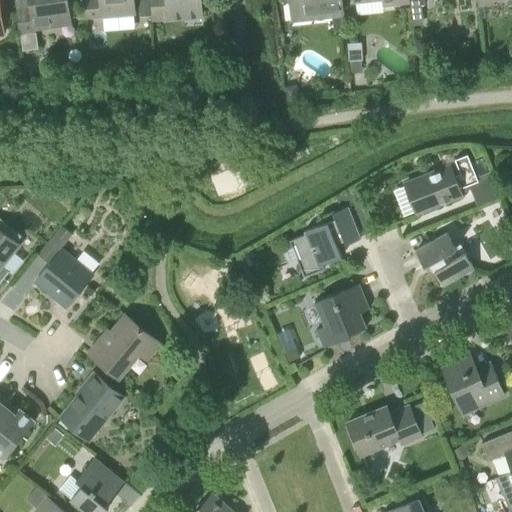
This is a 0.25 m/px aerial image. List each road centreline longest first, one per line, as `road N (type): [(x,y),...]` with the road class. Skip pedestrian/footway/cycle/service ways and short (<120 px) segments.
road 1 (residential): [(419,335),(306,400)]
road 2 (residential): [(351,511),(306,400)]
